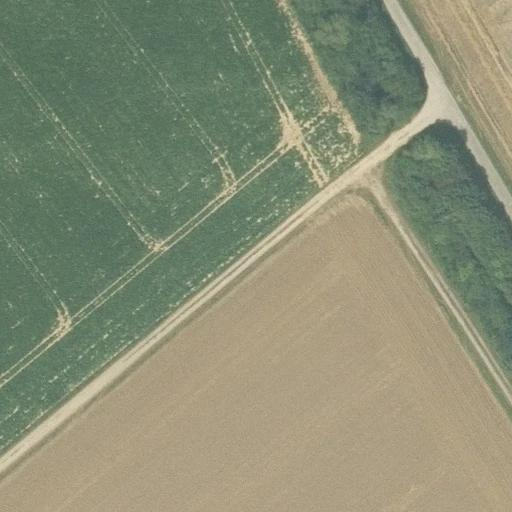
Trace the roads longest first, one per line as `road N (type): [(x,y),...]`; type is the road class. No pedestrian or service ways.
road 1 (track): [(0,468),(447,104)]
road 2 (track): [(362,170),(511,395)]
road 3 (track): [(388,0),(511,209)]
